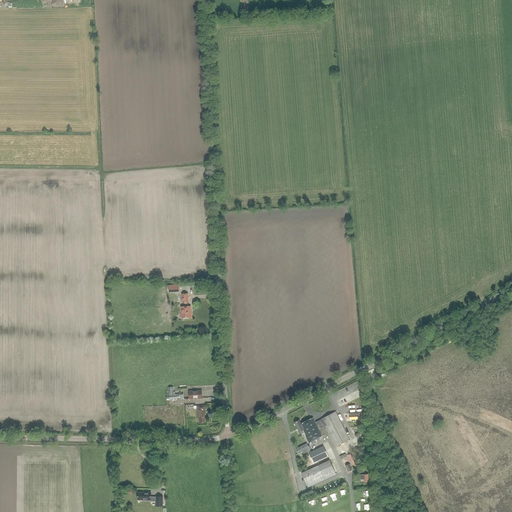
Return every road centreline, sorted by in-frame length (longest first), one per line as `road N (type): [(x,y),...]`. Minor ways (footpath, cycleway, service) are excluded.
road 1 (unclassified): [(226,437),(204,0)]
road 2 (tertiary): [(226,437),(511,290)]
road 3 (tertiary): [(226,437),(0,437)]
